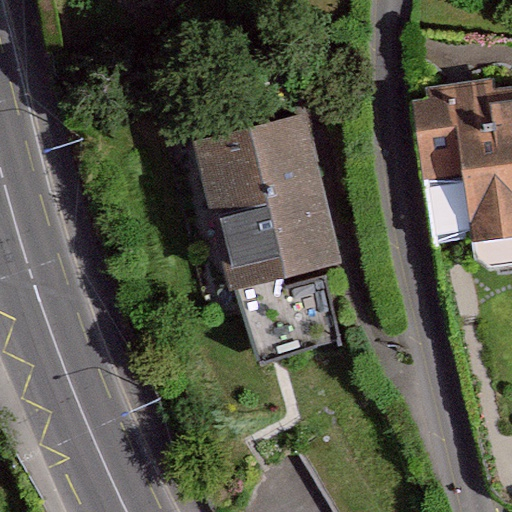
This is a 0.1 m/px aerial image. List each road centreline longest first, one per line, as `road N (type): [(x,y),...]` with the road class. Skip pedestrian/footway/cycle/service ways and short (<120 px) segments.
road 1 (residential): [(475,511),(390,156),(388,0)]
road 2 (primary): [(0,167),(71,391),(128,511)]
